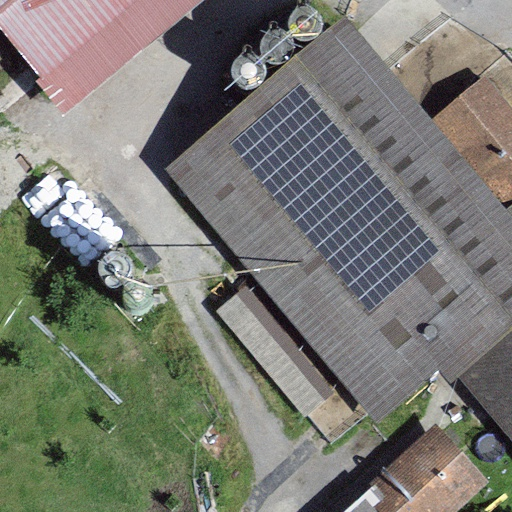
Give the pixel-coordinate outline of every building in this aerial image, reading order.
[(127,0),(0,0),(0,17),(46,70),(127,0)] [(249,107),(336,38),(308,3),(221,72),(249,107)] [(511,394),(511,151),(477,108),(473,112),(464,101),(439,121),(507,204),(492,217),(346,36),(190,163),(382,399),(448,345),(464,365),(479,353),(511,394)] [(330,393),(246,289),(224,306),(309,410),(330,393)] [(434,511),(472,478),(433,434),(344,511),(434,511)]
